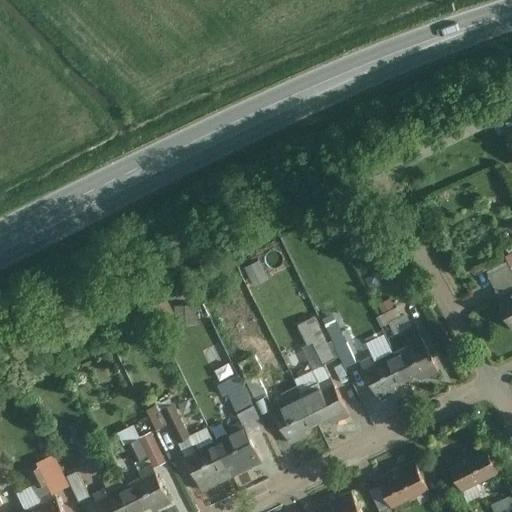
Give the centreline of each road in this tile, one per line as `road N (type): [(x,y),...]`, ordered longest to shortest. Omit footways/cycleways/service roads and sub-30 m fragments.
road 1 (secondary): [(0,244),(336,79),(511,15)]
road 2 (residential): [(226,511),(494,380)]
